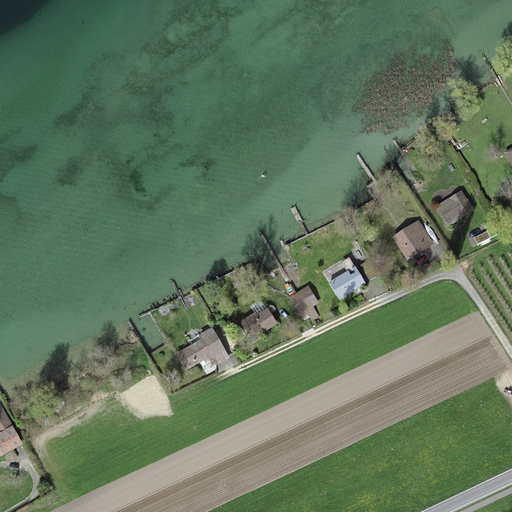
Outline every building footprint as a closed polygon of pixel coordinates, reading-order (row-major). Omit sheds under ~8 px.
[(463,198),(440,211),(448,224),(473,209),(467,201),(465,202),(463,198)] [(497,235),(490,222),(484,225),(487,231),(474,238),(477,245),(497,235)] [(418,224),(395,238),(408,258),(431,243),(418,224)] [(339,300),(365,284),(355,268),(329,283),(339,300)] [(303,292),(297,295),(308,313),(314,310),(311,306),(313,305),(304,291),(303,292)] [(308,313),(297,295),(290,300),(301,318),(308,313)] [(251,338),(276,324),(267,311),(257,317),(255,314),(241,323),(251,338)] [(228,357),(212,329),(200,336),(202,340),(177,356),(185,370),(203,359),(205,361),(212,357),(216,364),(228,357)] [(0,454),(21,443),(1,407),(0,407),(0,436),(0,437),(0,436),(0,454)]
